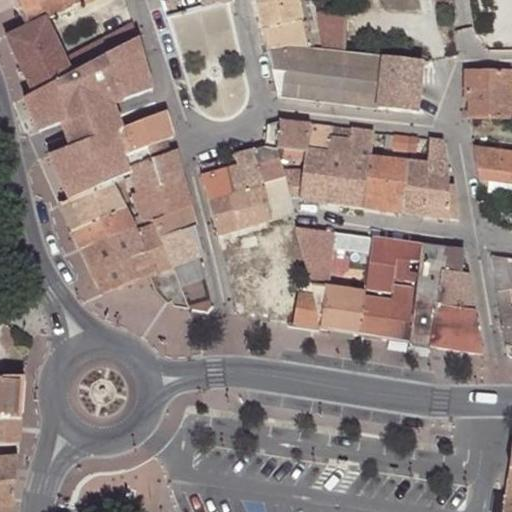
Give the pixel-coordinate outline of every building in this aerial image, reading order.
[(17,0),(30,27),(46,20),(77,6),(89,0),(17,0)] [(166,16),(188,11),(184,0),(172,0),(163,3),(166,16)] [(184,0),(188,11),(200,9),(196,0),(184,0)] [(255,0),(268,52),(293,47),(310,49),(297,0),(255,0)] [(319,33),(346,34),(347,14),(316,12),(319,33)] [(33,94),(71,75),(64,61),(46,20),(30,27),(7,37),(33,94)] [(103,40),(111,54),(114,52),(130,43),(139,39),(132,25),(103,40)] [(319,33),(322,49),(346,50),(346,34),(319,33)] [(153,58),(146,35),(139,39),(130,43),(114,52),(130,88),(133,96),(161,85),(160,81),(158,74),(153,58)] [(103,40),(64,61),(71,75),(73,74),(111,54),(103,40)] [(293,47),(268,52),(279,97),(310,101),(347,105),(374,109),(376,107),(417,113),(422,62),(405,60),(384,56),(356,54),(322,50),(310,49),(293,47)] [(33,94),(15,103),(17,108),(22,119),(31,140),(74,121),(73,119),(108,105),(105,98),(130,88),(114,52),(111,54),(73,74),(71,75),(33,94)] [(470,95),(470,117),(511,118),(511,71),(467,69),(467,95),(470,95)] [(105,98),(108,105),(133,96),(130,88),(105,98)] [(73,119),(74,121),(87,150),(120,136),(108,105),(73,119)] [(174,137),(168,111),(121,128),(120,136),(125,151),(127,154),(174,137)] [(267,127),(265,147),(278,147),(292,150),(306,152),(309,151),(311,124),(281,120),(267,127)] [(74,121),(31,140),(35,150),(43,168),(87,150),(74,121)] [(283,169),(286,181),(289,197),(324,202),(333,127),(311,124),(309,151),(306,152),(304,169),(283,169)] [(333,127),(324,202),(333,204),(367,208),(372,158),(375,132),(333,127)] [(410,136),(396,135),(394,150),(409,151),(410,144),(410,136)] [(87,150),(43,168),(48,179),(60,206),(126,178),(116,154),(125,151),(120,136),(87,150)] [(179,155),(174,137),(127,154),(135,174),(133,175),(135,188),(137,193),(184,177),(183,168),(179,155)] [(429,164),(426,217),(461,222),(454,185),(449,185),(449,176),(449,167),(449,164),(447,156),(444,140),(431,139),(429,164)] [(221,171),(229,198),(286,181),(283,169),(279,153),(278,147),(265,147),(235,156),(238,166),(221,171)] [(511,152),(475,147),(477,163),(480,183),(482,192),(489,194),(491,180),(511,183),(511,152)] [(372,158),(367,208),(381,210),(403,213),(408,162),(372,158)] [(202,175),(210,204),(229,198),(221,171),(218,161),(202,166),(204,174),(202,175)] [(408,162),(403,213),(426,217),(429,164),(408,162)] [(133,175),(126,178),(128,190),(135,188),(133,175)] [(127,208),(72,232),(80,250),(138,227),(154,220),(192,205),(189,193),(184,177),(137,193),(133,194),(141,215),(132,218),(127,208)] [(126,178),(60,206),(72,232),(127,208),(131,207),(128,190),(126,178)] [(489,194),(511,196),(511,183),(491,180),(489,194)] [(229,198),(210,204),(218,234),(293,215),(289,197),(286,181),(229,198)] [(199,231),(192,205),(154,220),(166,249),(178,277),(186,298),(191,310),(207,313),(213,305),(210,294),(206,278),(201,257),(205,256),(203,248),(199,231)] [(154,220),(138,227),(147,247),(121,256),(133,283),(150,275),(156,290),(170,304),(173,302),(176,308),(191,310),(186,298),(178,277),(166,249),(154,220)] [(298,228),(297,224),(286,227),(290,245),(301,241),(298,228)] [(138,227),(80,250),(86,264),(101,295),(133,283),(121,256),(147,247),(138,227)] [(314,295),(322,330),(360,335),(366,292),(329,287),(333,248),(371,254),(372,239),(298,228),(301,241),(314,295)] [(366,292),(360,335),(410,343),(420,272),(393,268),(396,249),(379,246),(377,266),(369,265),(366,292)] [(446,249),(423,246),(420,272),(410,343),(431,346),(437,309),(446,249)] [(464,251),(446,249),(437,309),(476,314),(473,297),(464,251)] [(511,259),(491,256),(501,309),(506,342),(507,350),(509,353),(511,354),(511,305),(509,289),(511,288),(511,259)] [(299,292),(295,325),(322,330),(314,295),(299,292)] [(437,309),(431,346),(449,349),(483,354),(476,314),(437,309)] [(0,422),(21,423),(24,377),(0,378),(0,422)] [(21,423),(0,422),(0,446),(19,445),(21,423)] [(511,511),(511,442),(511,443),(500,511),(511,511)] [(0,511),(13,511),(18,455),(0,456),(0,511)]
